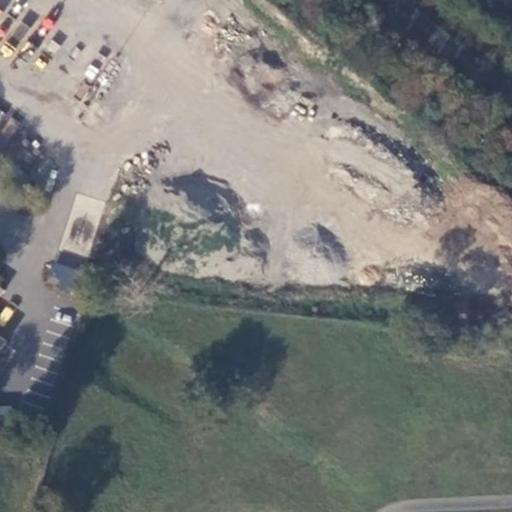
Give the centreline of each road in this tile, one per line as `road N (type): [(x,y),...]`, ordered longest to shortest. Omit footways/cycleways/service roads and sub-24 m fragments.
road 1 (unknown): [(70,0),(156,59),(270,191),(353,236),(511,262)]
road 2 (unclassified): [(511,100),(384,0)]
